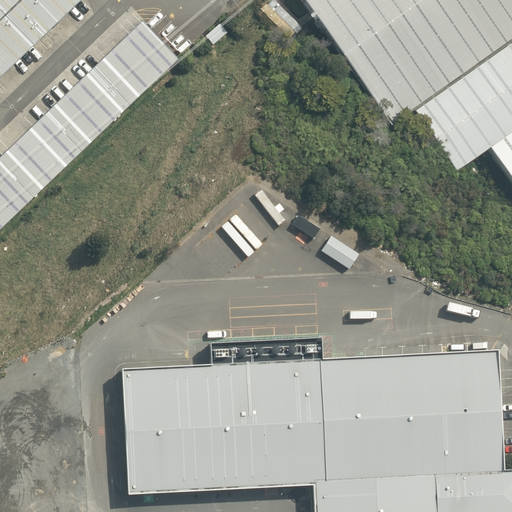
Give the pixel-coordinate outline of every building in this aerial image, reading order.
[(83,0),(0,0),(0,79),(83,0)] [(511,0),(303,0),(392,127),(416,111),(457,172),(511,133),(511,0)] [(0,230),(179,60),(143,22),(0,158),(0,230)] [(227,33),(220,24),(206,37),(213,45),(227,33)] [(234,206),(221,219),(250,249),(264,236),(234,206)] [(205,233),(192,246),(221,276),(234,264),(205,233)] [(359,254),(331,236),(321,251),(349,270),(359,254)] [(511,511),(511,466),(506,467),(500,347),(324,356),(323,335),(211,341),(212,362),(122,367),(129,493),(314,484),(315,511),(511,511)]
